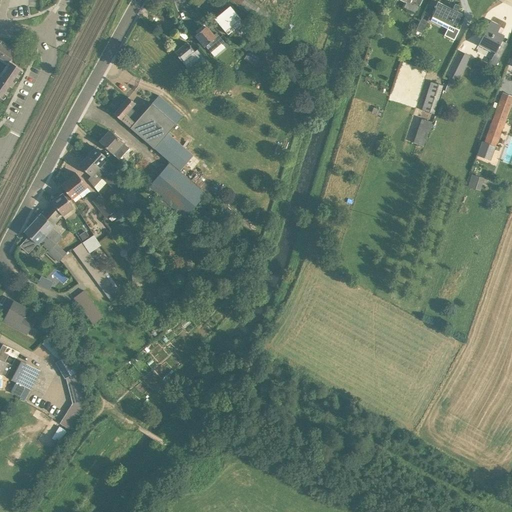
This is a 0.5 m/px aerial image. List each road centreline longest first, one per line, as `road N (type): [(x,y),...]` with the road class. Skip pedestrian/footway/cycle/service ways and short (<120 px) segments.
road 1 (residential): [(138,0),(0,260)]
road 2 (residential): [(3,157),(48,65),(42,35)]
